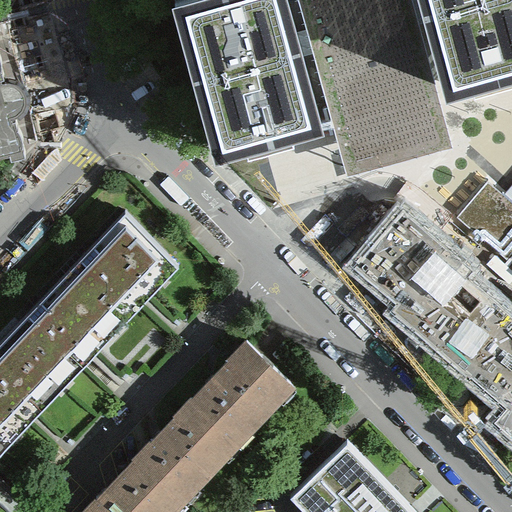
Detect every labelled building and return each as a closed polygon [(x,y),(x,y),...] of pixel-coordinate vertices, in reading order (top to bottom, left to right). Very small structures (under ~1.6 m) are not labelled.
[(217,143),(218,145),(248,136),(251,144),(252,144),(252,143),(290,132),(290,133),(292,133),(290,125),(320,116),(320,114),(319,115),(286,0),(184,0),(198,49),(169,61),(174,80),(178,93),(209,88),(223,139),(218,141),(218,143),(217,143)] [(293,0),(339,167),(444,134),(407,0),(293,0)] [(511,0),(411,0),(441,104),(511,84),(511,0)] [(0,153),(10,150),(11,155),(26,151),(23,142),(23,135),(22,130),(18,124),(13,106),(15,105),(19,101),(21,97),(20,92),(18,87),(14,84),(9,83),(6,83),(2,65),(2,59),(1,55),(0,51),(0,153)] [(360,256),(355,262),(361,267),(360,269),(361,270),(363,269),(375,279),(374,282),(375,282),(377,281),(390,291),(388,294),(390,295),(392,293),(398,299),(392,306),(398,311),(397,313),(398,314),(400,313),(407,318),(412,323),(411,325),(412,326),(414,325),(426,335),(425,337),(426,338),(428,337),(441,347),(439,349),(441,350),(442,349),(455,360),(454,362),(455,363),(457,361),(462,366),(511,309),(506,304),(507,302),(506,301),(504,303),(491,292),(492,290),(491,289),(489,291),(477,280),(478,278),(477,277),(475,278),(469,273),(475,266),(469,261),(470,259),(469,258),(467,259),(483,239),(507,259),(511,254),(511,198),(488,177),(456,215),(472,229),(457,247),(406,203),(399,211),(397,210),(396,211),(397,213),(386,225),(384,224),(383,225),(385,227),(374,240),(372,238),(371,239),(373,241),(362,254),(360,253),(359,254),(360,256)] [(0,345),(0,451),(35,416),(89,359),(145,300),(178,266),(124,215),(0,345)] [(498,425),(499,426),(501,424),(507,429),(511,433),(511,309),(462,366),(469,372),(468,374),(469,375),(471,373),(483,384),(482,386),(483,387),(485,385),(498,396),(497,398),(498,399),(499,398),(506,403),(500,409),(498,408),(497,409),(499,411),(493,417),(499,422),(498,425)] [(212,379),(194,398),(192,396),(192,397),(236,439),(249,425),(250,426),(278,396),(277,395),(291,381),(247,339),(232,355),(233,357),(212,379)] [(137,454),(181,496),(194,482),(196,483),(223,454),(222,453),(236,439),(192,397),(176,413),(178,415),(159,435),(155,440),(153,438),(137,454)] [(419,511),(401,493),(348,438),(291,492),(309,511),(419,511)] [(104,493),(100,497),(98,496),(82,511),(167,511),(169,511),(168,510),(181,496),(137,454),(136,455),(138,457),(104,493)]
